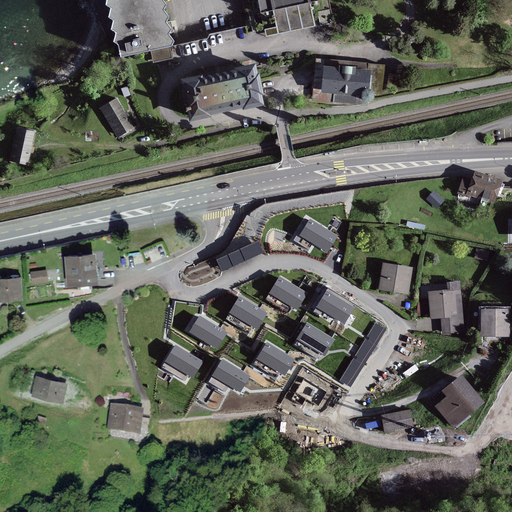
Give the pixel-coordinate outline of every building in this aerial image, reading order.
[(107,0),(107,5),(111,9),(109,16),(114,20),(111,29),(117,32),(114,41),(119,45),(121,57),(172,45),(174,41),(169,34),(171,29),(165,22),(169,17),(164,10),(166,4),(163,0),(107,0)] [(322,0),(259,0),(262,13),(255,14),(259,31),(266,29),(267,35),(332,21),(327,0),(325,0),(323,1),(322,0)] [(314,99),(367,104),(367,95),(368,93),(381,94),(383,66),(369,64),(325,60),(318,60),(314,99)] [(255,65),(237,69),(237,71),(203,78),(202,76),(182,80),(186,111),(191,110),(192,120),(210,116),(210,115),(244,108),(244,110),(264,105),(255,65)] [(402,66),(391,65),(388,86),(400,88),(402,66)] [(133,127),(117,99),(100,109),(117,137),(133,127)] [(34,133),(17,129),(11,161),(27,164),(34,133)] [(459,192),(467,196),(469,193),(494,202),(502,181),(476,173),(473,181),(464,178),(459,192)] [(444,201),(434,192),(427,199),(437,208),(444,201)] [(337,236),(310,219),(301,234),(327,251),(337,236)] [(218,260),(222,271),(234,266),(246,260),(263,252),(258,242),(241,250),(229,255),(218,260)] [(488,251),(477,249),(476,257),(486,259),(488,251)] [(93,256),(66,258),(69,287),(96,285),(93,256)] [(412,269),(384,264),(380,288),(409,292),(412,269)] [(46,271),(32,273),(32,282),(47,280),(46,271)] [(307,293),(280,276),(270,291),(297,308),(307,293)] [(21,279),(0,280),(0,300),(22,299),(21,279)] [(459,282),(448,283),(449,290),(430,292),(432,318),(443,317),(444,332),(463,330),(459,282)] [(354,308),(327,291),(317,306),(344,323),(354,308)] [(267,313),(240,296),(230,312),(257,329),(267,313)] [(508,309),(483,309),(483,336),(509,336),(508,309)] [(226,333),(200,316),(190,331),(217,348),(226,333)] [(335,340),(308,323),(298,338),(325,355),(335,340)] [(385,329),(376,324),(342,380),(351,386),(385,329)] [(294,360),(267,343),(257,358),(284,375),(294,360)] [(203,363),(176,346),(166,361),(193,378),(203,363)] [(250,377),(223,360),(213,375),(240,392),(250,377)] [(418,369),(415,365),(403,373),(406,377),(418,369)] [(483,403),(463,377),(445,391),(450,397),(438,406),(454,426),(483,403)] [(66,385),(38,378),(33,395),(62,403),(66,385)] [(327,393),(305,379),(292,400),(303,407),(308,398),(319,405),(327,393)] [(142,410),(112,405),(108,426),(138,431),(142,410)] [(410,411),(383,416),(386,432),(413,426),(410,411)] [(447,465),(380,474),(382,489),(449,480),(447,465)]
